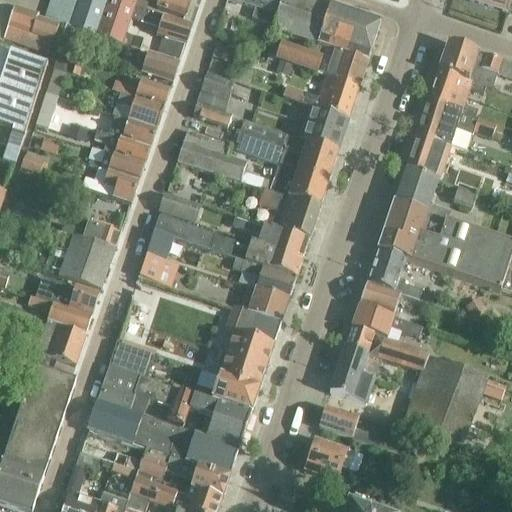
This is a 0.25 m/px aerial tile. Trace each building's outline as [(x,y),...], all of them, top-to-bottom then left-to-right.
[(51,0),(43,25),(56,29),(57,27),(69,31),(79,0),(51,0)] [(79,0),(69,31),(71,32),(96,40),(109,0),(79,0)] [(109,0),(96,40),(121,48),(125,37),(131,22),(132,18),(135,10),(138,0),(109,0)] [(138,0),(135,10),(144,13),(148,0),(150,0),(159,3),(156,11),(184,20),(191,0),(138,0)] [(251,21),(273,28),(282,0),(227,0),(227,2),(255,11),(251,21)] [(509,0),(468,0),(468,2),(505,14),(509,0)] [(0,42),(3,43),(3,42),(47,56),(51,45),(56,29),(43,25),(37,23),(39,19),(0,5),(0,42)] [(132,18),(131,22),(159,31),(156,39),(162,40),(155,60),(177,67),(184,48),(185,48),(191,29),(144,13),(135,10),(132,18)] [(330,10),(316,50),(367,67),(380,26),(330,10)] [(57,27),(56,29),(51,45),(65,50),(71,32),(69,31),(57,27)] [(143,43),(125,37),(121,48),(139,54),(143,43)] [(316,75),(321,61),(275,45),(271,48),(267,59),(316,75)] [(438,74),(486,92),(492,94),(497,78),(511,83),(511,67),(477,56),(448,46),(438,74)] [(217,48),(212,61),(234,69),(239,57),(217,48)] [(316,51),(313,59),(321,61),(316,75),(326,79),(359,90),(367,67),(316,50),(316,51)] [(0,128),(12,133),(11,136),(22,140),(47,67),(0,51),(0,128)] [(177,67),(155,60),(147,57),(144,68),(130,63),(127,73),(172,88),(179,68),(177,67)] [(52,74),(53,74),(64,78),(77,83),(80,72),(56,64),(52,74)] [(280,64),(276,77),(288,80),(291,68),(280,64)] [(45,97),(45,98),(57,102),(57,101),(64,78),(53,74),(46,97),(45,97)] [(484,98),(486,92),(438,74),(427,104),(467,118),(475,121),(478,114),(464,110),(469,93),(484,98)] [(233,88),(206,78),(200,95),(196,107),(224,116),(227,105),(230,99),(233,88)] [(286,92),(283,101),(309,110),(348,123),(359,90),(326,79),(318,102),(286,92)] [(111,95),(119,98),(163,113),(169,94),(141,84),(138,94),(114,86),(111,95)] [(233,88),(230,99),(245,105),(249,94),(233,88)] [(47,133),(57,102),(45,98),(35,129),(47,133)] [(119,98),(116,107),(131,112),(126,125),(155,134),(163,113),(119,98)] [(427,104),(416,139),(450,150),(456,133),(472,138),(473,136),(492,142),(492,140),(496,129),(477,122),(475,121),(467,118),(427,104)] [(231,118),(224,116),(196,107),(192,120),(226,131),(231,118)] [(338,154),(348,123),(309,110),(299,141),(338,154)] [(155,134),(126,125),(113,120),(110,130),(112,130),(109,139),(109,141),(149,153),(155,134)] [(269,195),(273,197),(319,212),(337,156),(306,146),(299,144),(289,140),(243,124),(236,146),(238,147),(235,155),(278,169),(272,188),(269,195)] [(70,127),(67,137),(83,142),(87,132),(70,127)] [(496,129),(492,140),(499,142),(503,131),(496,129)] [(96,135),(93,145),(106,149),(104,156),(143,169),(149,153),(109,141),(109,139),(96,135)] [(226,160),(230,149),(186,135),(176,166),(239,187),(246,167),(226,160)] [(450,150),(416,139),(404,173),(437,184),(438,184),(450,150)] [(59,147),(37,140),(33,151),(55,159),(59,147)] [(6,148),(2,161),(14,165),(18,152),(6,148)] [(89,164),(87,170),(98,173),(138,186),(143,169),(104,156),(100,168),(89,164)] [(39,178),(43,167),(24,161),(20,172),(39,178)] [(461,170),(455,190),(476,197),(483,178),(461,170)] [(138,186),(99,173),(94,186),(84,183),(81,193),(130,209),(138,186)] [(437,184),(404,173),(393,207),(426,218),(447,225),(450,216),(429,209),(437,184)] [(262,185),(259,193),(264,194),(269,195),(272,188),(262,185)] [(471,213),(475,198),(457,192),(452,207),(471,213)] [(273,197),(270,206),(268,213),(283,218),(277,235),(308,245),(319,212),(273,197)] [(164,198),(158,216),(193,227),(199,210),(164,198)] [(13,207),(9,218),(23,223),(27,212),(13,207)] [(501,296),(511,264),(511,246),(447,225),(426,218),(393,207),(378,253),(405,262),(405,263),(429,271),(501,296)] [(154,234),(173,240),(236,263),(295,282),(302,262),(250,246),(249,250),(225,243),(213,239),(214,239),(159,219),(154,234)] [(272,233),(241,222),(235,220),(232,230),(250,236),(247,245),(250,246),(302,262),(308,245),(277,235),(272,233)] [(72,241),(114,255),(119,240),(89,229),(86,237),(64,229),(62,237),(72,241)] [(165,265),(173,240),(154,234),(146,258),(165,265)] [(114,255),(72,241),(58,282),(100,296),(114,255)] [(377,253),(366,287),(366,288),(399,299),(417,305),(420,295),(396,287),(405,263),(405,262),(378,253),(377,253)] [(146,258),(138,280),(170,291),(178,269),(165,265),(146,258)] [(295,282),(236,263),(232,273),(259,282),(255,294),(288,305),(295,282)] [(0,289),(4,291),(8,278),(0,275),(0,289)] [(43,280),(35,303),(67,314),(91,321),(99,299),(75,291),(43,280)] [(366,288),(358,310),(392,322),(392,321),(399,299),(366,288)] [(247,292),(245,299),(240,314),(242,314),(280,327),(288,305),(255,294),(247,292)] [(136,301),(128,323),(144,329),(150,313),(152,306),(136,301)] [(91,321),(67,314),(35,303),(30,302),(27,310),(49,317),(46,326),(58,330),(85,339),(91,321)] [(478,303),(464,312),(471,324),(485,315),(478,303)] [(422,331),(392,322),(392,321),(392,322),(358,310),(351,331),(379,341),(384,343),(387,344),(391,332),(418,342),(422,331)] [(235,336),(219,382),(258,395),(276,340),(280,327),(242,314),(240,314),(233,311),(225,333),(235,336)] [(58,330),(46,326),(45,329),(33,324),(24,353),(75,370),(85,339),(58,330)] [(344,351),(372,361),(379,341),(351,331),(344,351)] [(379,341),(372,361),(421,378),(428,362),(429,359),(412,353),(387,344),(384,343),(379,341)] [(116,347),(108,371),(147,384),(155,360),(116,347)] [(371,365),(372,361),(344,351),(329,397),(365,409),(379,368),(371,365)] [(487,383),(428,362),(421,378),(403,431),(463,452),(487,383)] [(8,447),(0,470),(0,509),(8,511),(32,511),(75,385),(47,376),(34,370),(22,407),(8,447)] [(108,371),(96,406),(126,417),(132,399),(170,412),(176,394),(147,384),(108,371)] [(185,386),(181,396),(193,400),(211,406),(211,405),(250,418),(258,395),(219,382),(199,375),(195,389),(185,386)] [(183,430),(188,415),(193,400),(181,396),(176,394),(170,412),(165,424),(183,430)] [(193,400),(188,415),(212,423),(206,442),(238,453),(250,418),(211,405),(211,406),(193,400)] [(145,454),(145,453),(155,427),(142,422),(96,406),(86,434),(145,454)] [(401,447),(377,439),(366,435),(365,437),(354,433),(358,421),(325,410),(318,431),(397,458),(401,447)] [(155,427),(145,453),(166,461),(169,462),(173,463),(185,467),(194,440),(155,427)] [(127,460),(123,472),(135,477),(142,455),(87,436),(84,446),(127,460)] [(238,453),(206,442),(194,438),(194,440),(185,467),(229,481),(238,453)] [(0,470),(8,447),(0,443),(0,470)] [(362,459),(354,456),(314,443),(304,474),(337,485),(341,471),(357,476),(362,459)] [(78,458),(97,464),(113,469),(123,472),(127,460),(84,446),(81,456),(79,456),(78,458)] [(67,499),(62,511),(97,511),(100,508),(84,502),(86,497),(78,494),(84,475),(92,477),(97,464),(78,458),(66,496),(67,496),(66,499),(67,499)] [(166,470),(163,469),(142,462),(137,476),(161,485),(165,475),(166,470)] [(192,485),(189,494),(221,504),(229,481),(185,467),(173,463),(169,462),(166,470),(165,475),(192,485)] [(133,482),(135,477),(123,472),(113,469),(111,475),(133,482)] [(137,478),(130,499),(148,505),(165,511),(218,511),(221,504),(189,494),(186,502),(177,499),(178,496),(149,487),(151,482),(137,478)] [(356,481),(352,493),(366,498),(370,486),(356,481)] [(100,508),(97,511),(125,511),(128,507),(110,501),(103,498),(100,508)] [(125,511),(145,511),(148,505),(130,499),(128,507),(125,511)] [(344,511),(369,511),(350,505),(351,502),(348,501),(347,504),(343,503),(342,506),(346,507),(344,511)]
